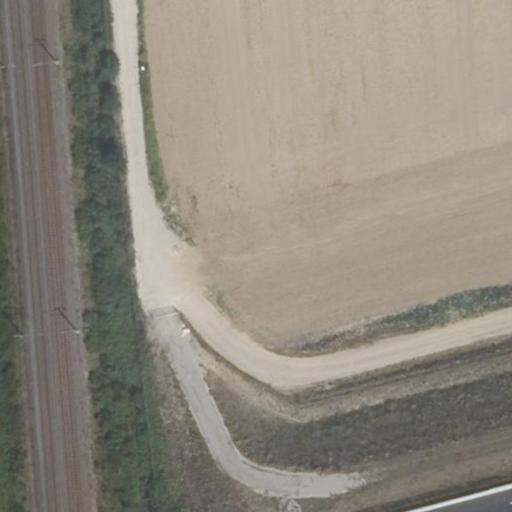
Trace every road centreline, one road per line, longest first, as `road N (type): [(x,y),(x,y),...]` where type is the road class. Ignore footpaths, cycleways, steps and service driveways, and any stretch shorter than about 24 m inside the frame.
road 1 (track): [(511,445),(362,485),(284,485),(241,473),(216,438),(165,315)]
road 2 (track): [(511,361),(297,414),(193,352),(165,315),(148,261)]
road 3 (track): [(131,90),(148,261),(243,354),(287,376)]
road 4 (track): [(511,321),(287,376)]
